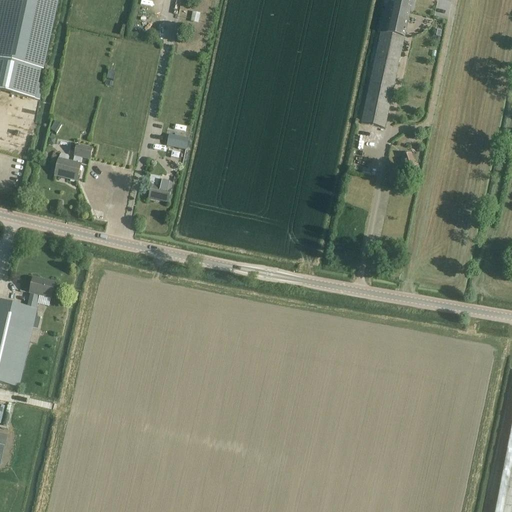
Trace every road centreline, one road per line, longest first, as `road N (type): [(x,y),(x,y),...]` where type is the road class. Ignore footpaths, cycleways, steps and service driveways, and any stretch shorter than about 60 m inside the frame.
road 1 (tertiary): [(511,318),(0,213)]
road 2 (track): [(471,311),(511,123)]
